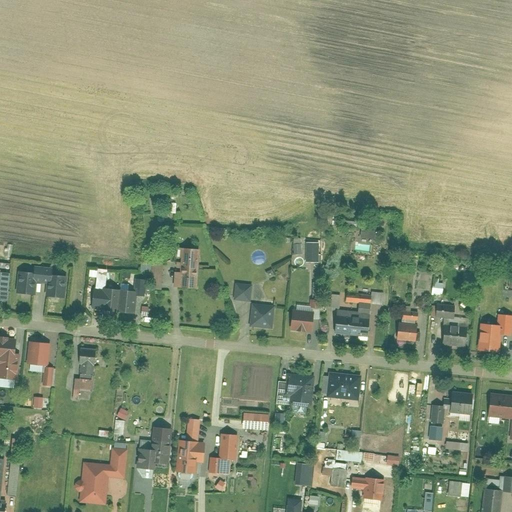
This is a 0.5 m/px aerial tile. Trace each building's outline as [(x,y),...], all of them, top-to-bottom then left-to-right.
[(165,203),(164,212),(176,213),(177,204),(165,203)] [(362,226),(361,238),(377,240),(378,227),(362,226)] [(174,288),(197,289),(200,251),(176,249),(174,288)] [(151,264),(150,289),(162,289),(163,264),(151,264)] [(36,294),(37,281),(50,282),(48,299),(63,300),(65,275),(57,275),(57,272),(38,271),(38,270),(18,269),(16,292),(36,294)] [(95,269),(93,293),(103,294),(106,270),(95,269)] [(0,299),(2,289),(8,290),(10,273),(1,272),(0,278),(0,299)] [(235,298),(251,299),(252,284),(236,282),(235,298)] [(104,288),(102,310),(136,313),(138,291),(104,288)] [(338,335),(370,339),(374,306),(388,308),(390,296),(378,294),(377,298),(351,295),(350,304),(362,305),(361,315),(345,313),(347,298),(335,296),(333,310),(341,311),(338,335)] [(290,329),(312,331),(313,320),(318,321),(320,301),(311,300),(311,311),(292,309),(290,329)] [(447,345),(467,347),(470,318),(459,317),(460,305),(441,303),(439,316),(450,317),(447,345)] [(253,327),(275,329),(278,307),(256,304),(253,327)] [(415,339),(420,310),(406,308),(404,317),(399,317),(396,336),(415,339)] [(500,326),(499,334),(510,335),(511,319),(511,316),(499,315),(497,326),(500,326)] [(479,350),(498,352),(499,334),(500,326),(497,326),(481,325),(479,350)] [(0,376),(15,378),(18,340),(0,338),(0,376)] [(48,343),(28,342),(26,365),(44,367),(43,385),(50,386),(52,366),(46,365),(48,343)] [(98,347),(82,345),(79,375),(95,377),(98,347)] [(311,397),(313,374),(285,371),(284,381),(277,380),(276,396),(288,397),(288,404),(311,406),(311,397)] [(329,372),(326,395),(359,398),(362,375),(329,372)] [(80,378),(78,390),(92,391),(94,380),(80,378)] [(474,393),(453,391),(451,410),(472,413),(474,393)] [(511,393),(490,391),(488,415),(511,417),(511,419),(510,437),(511,437),(511,393)] [(34,397),(33,407),(41,408),(42,398),(34,397)] [(445,405),(432,404),(431,421),(443,422),(445,405)] [(243,428),(269,430),(270,414),(244,413),(243,428)] [(204,442),(200,442),(201,424),(189,423),(189,426),(188,439),(178,439),(176,470),(195,471),(196,460),(203,461),(204,442)] [(430,426),(428,439),(441,440),(442,428),(430,426)] [(358,452),(361,431),(344,429),(343,444),(338,443),(337,450),(358,452)] [(140,447),(138,461),(138,468),(155,470),(156,463),(168,465),(172,431),(154,430),(152,448),(140,447)] [(220,457),(209,456),(208,473),(228,475),(229,458),(234,458),(235,435),(222,434),(220,457)] [(468,444),(446,442),(446,449),(467,451),(468,444)] [(109,464),(81,462),(78,501),(110,504),(112,476),(125,477),(127,450),(110,448),(109,464)] [(337,450),(336,458),(360,461),(361,453),(358,452),(337,450)] [(399,456),(364,453),(363,462),(398,466),(399,456)] [(330,487),(345,489),(347,470),(345,470),(346,464),(334,463),(334,460),(328,460),(328,462),(323,461),(323,467),(322,475),(331,476),(330,487)] [(313,465),(296,463),(294,485),(311,486),(313,465)] [(511,475),(500,475),(500,477),(485,476),(482,511),(500,511),(502,491),(511,492),(511,475)] [(385,480),(351,477),(350,488),(364,489),(363,501),(381,503),(382,491),(384,491),(385,480)] [(225,482),(218,478),(213,486),(220,491),(225,482)] [(450,481),(449,494),(462,495),(463,482),(450,481)] [(287,498),(285,511),(301,511),(302,500),(287,498)]
